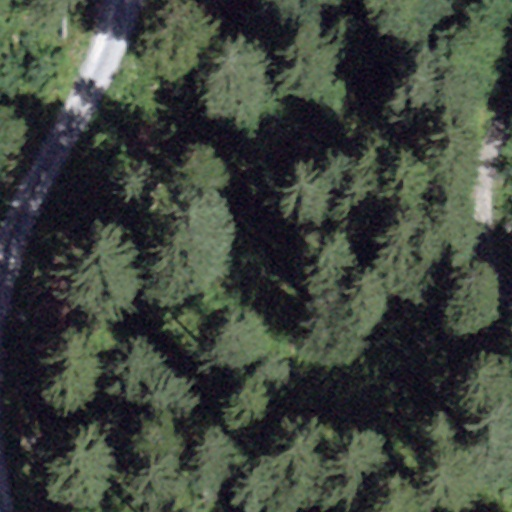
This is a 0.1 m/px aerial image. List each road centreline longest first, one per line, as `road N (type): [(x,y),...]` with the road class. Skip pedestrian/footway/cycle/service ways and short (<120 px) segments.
road 1 (track): [(122,0),(80,121),(17,217),(0,278)]
road 2 (track): [(511,284),(493,263),(482,197),(511,126)]
